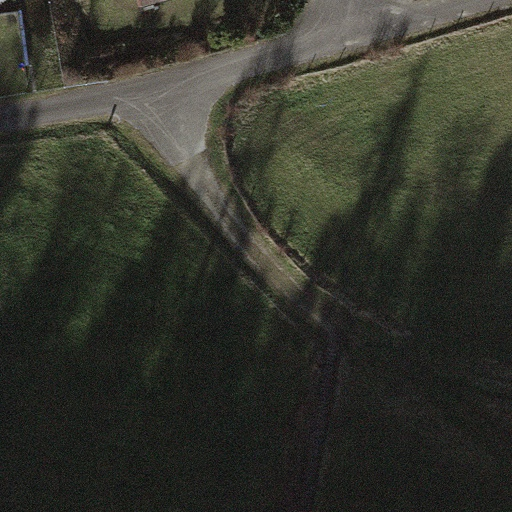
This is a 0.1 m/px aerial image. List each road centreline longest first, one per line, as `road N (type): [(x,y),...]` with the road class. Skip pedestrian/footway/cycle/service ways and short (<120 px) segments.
road 1 (track): [(511,390),(339,327),(217,215),(166,111)]
road 2 (track): [(0,131),(166,111),(357,39)]
road 3 (track): [(500,0),(357,39)]
